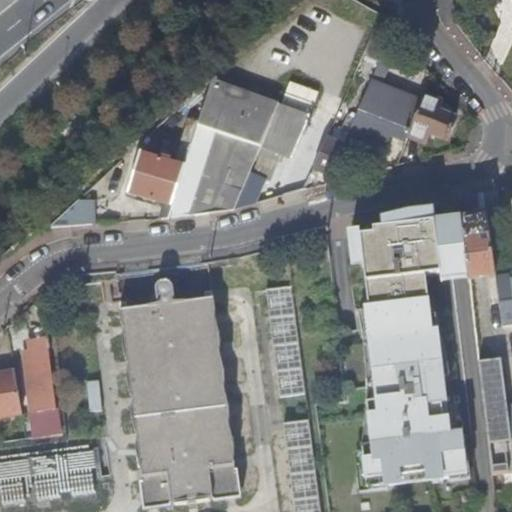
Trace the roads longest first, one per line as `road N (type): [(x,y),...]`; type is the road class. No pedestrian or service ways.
road 1 (residential): [(0,298),(53,252),(229,240),(511,157)]
road 2 (residential): [(415,0),(417,18),(495,123),(511,130)]
road 3 (motorway): [(0,110),(119,0)]
